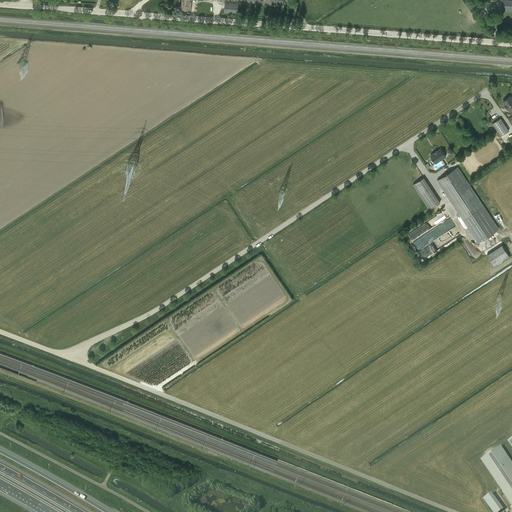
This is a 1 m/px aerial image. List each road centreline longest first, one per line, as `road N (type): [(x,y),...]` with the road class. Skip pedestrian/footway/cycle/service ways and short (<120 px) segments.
road 1 (unclassified): [(511,44),(0,4)]
road 2 (unclassified): [(62,355),(146,316),(486,90)]
road 3 (unclassified): [(453,511),(62,355)]
road 4 (unclassified): [(0,433),(147,511)]
road 5 (motorway): [(105,511),(0,451)]
